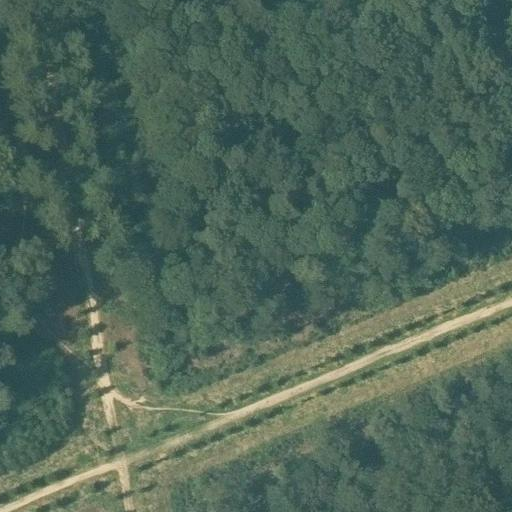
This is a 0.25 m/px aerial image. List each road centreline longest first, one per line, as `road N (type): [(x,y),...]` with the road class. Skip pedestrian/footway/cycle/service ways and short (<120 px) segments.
road 1 (track): [(119,461),(30,0)]
road 2 (track): [(511,303),(227,418)]
